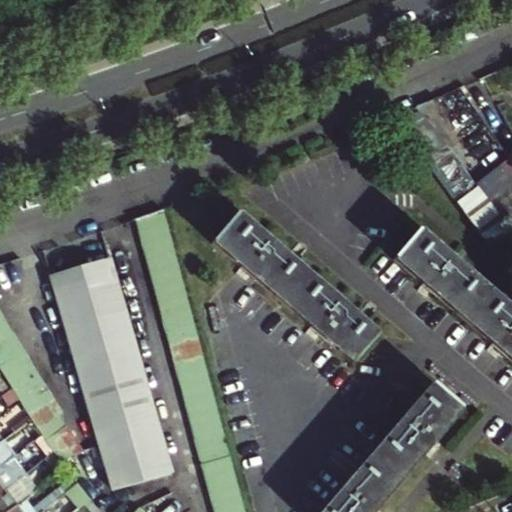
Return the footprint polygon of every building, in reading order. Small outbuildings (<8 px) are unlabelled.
[(399,122),(426,161),(445,147),(421,111),(399,122)] [(425,162),(455,204),(475,190),(445,147),(426,161),(425,162)] [(493,214),(477,227),(490,247),(511,230),(511,190),(489,208),(493,214)] [(135,218),(214,511),(245,511),(163,210),(135,218)] [(238,216),(213,243),(355,365),(378,337),(238,216)] [(511,311),(420,232),(396,260),(467,321),(511,360),(511,311)] [(112,490),(170,475),(139,364),(111,262),(52,278),(112,490)] [(62,414),(39,375),(0,310),(0,368),(0,369),(38,431),(62,414)] [(435,386),(375,456),(325,511),(373,511),(462,410),(435,386)] [(14,409),(18,405),(8,389),(0,394),(0,401),(9,413),(14,409)] [(18,405),(14,409),(18,414),(23,411),(19,405),(18,405)] [(41,437),(30,422),(16,433),(24,443),(19,447),(22,451),(39,438),(41,437)] [(0,494),(4,491),(0,485),(0,481),(5,477),(7,479),(22,469),(20,467),(26,463),(24,460),(30,455),(31,457),(45,446),(39,438),(22,451),(6,464),(0,468),(0,494)] [(16,482),(27,498),(33,493),(22,478),(16,482)] [(16,482),(4,491),(0,494),(0,511),(8,511),(15,507),(22,502),(27,498),(16,482)] [(78,485),(60,499),(69,511),(74,511),(90,500),(78,485)] [(47,494),(28,509),(22,502),(15,507),(18,511),(42,511),(54,503),(47,494)]
